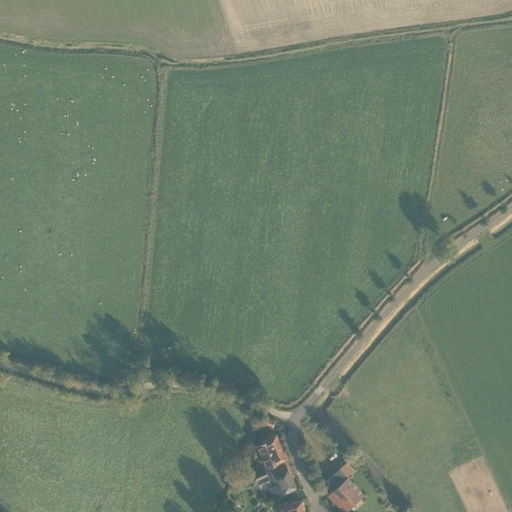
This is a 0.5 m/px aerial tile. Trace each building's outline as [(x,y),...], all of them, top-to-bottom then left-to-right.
[(259,418),(274,425),(276,419),(262,412),(259,418)] [(257,445),(258,448),(263,458),(267,467),(271,465),(287,457),(277,433),(265,439),(266,441),(257,445)] [(258,480),(269,475),(268,473),(274,471),(272,466),(264,470),(264,469),(255,473),(258,480)] [(288,468),(287,466),(284,467),(272,472),(277,484),(270,487),(274,497),(294,489),(294,488),(296,487),(296,485),(288,468)] [(344,479),(349,475),(341,466),(327,479),(335,487),(327,494),(343,511),(361,497),(344,479)] [(304,511),(302,500),(295,501),(278,504),(279,511),(304,511)]
